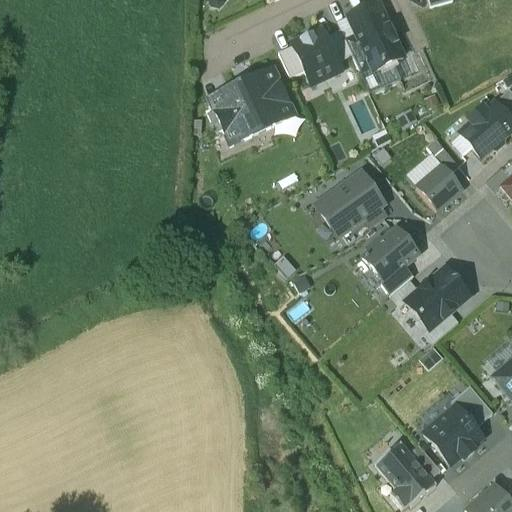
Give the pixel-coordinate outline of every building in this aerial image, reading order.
[(450,0),(425,0),(429,11),(452,5),(450,0)] [(377,7),(346,21),(354,39),(370,71),(371,75),(402,61),(377,7)] [(320,33),(290,47),(291,50),(303,76),(309,89),(340,75),(336,66),(324,41),(320,33)] [(338,34),(324,41),(336,66),(350,60),(343,44),(338,34)] [(354,39),(343,44),(350,60),(358,77),(370,71),(354,39)] [(291,50),(277,57),(289,82),(303,76),(291,50)] [(272,74),(207,103),(213,115),(206,118),(215,137),(221,134),(229,150),(293,120),(272,74)] [(493,108),(511,130),(511,98),(508,95),(493,108)] [(471,127),(458,138),(480,162),(511,133),(511,130),(493,108),(484,116),(481,113),(468,124),(471,127)] [(441,170),(448,179),(458,172),(434,144),(425,152),(441,170)] [(441,170),(414,192),(435,216),(461,194),(448,179),(441,170)] [(331,196),(332,198),(317,208),(339,239),(381,209),(359,179),(348,187),(347,185),(331,196)] [(511,181),(500,191),(511,204),(511,181)] [(395,233),(381,245),(379,242),(366,253),(368,256),(361,262),(382,287),(383,288),(401,272),(417,259),(395,233)] [(401,272),(383,288),(382,287),(379,289),(389,301),(390,301),(408,285),(411,283),(401,272)] [(467,301),(444,273),(417,295),(404,306),(405,307),(427,333),(428,334),(448,317),(467,301)] [(408,285),(390,301),(398,312),(405,307),(404,306),(417,295),(408,285)] [(448,317),(428,334),(427,333),(421,339),(425,343),(431,349),(457,327),(448,317)] [(511,364),(508,367),(510,369),(494,383),(511,404),(511,364)] [(454,411),(474,433),(492,418),(469,391),(449,407),(453,411),(454,411)] [(453,411),(422,438),(449,470),(460,460),(463,464),(473,455),(471,452),(482,443),(474,433),(454,411),(453,411)] [(398,447),(373,469),(395,494),(388,500),(398,511),(402,511),(407,508),(409,511),(434,490),(429,484),(408,458),(398,447)] [(439,476),(417,450),(408,458),(429,484),(439,476)] [(494,489),(467,511),(511,511),(511,509),(507,504),(494,489)]
